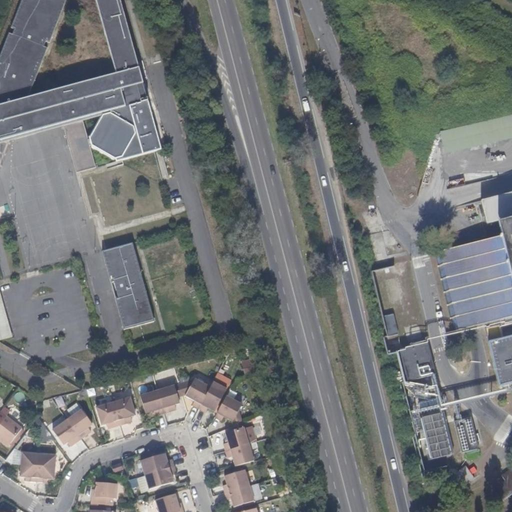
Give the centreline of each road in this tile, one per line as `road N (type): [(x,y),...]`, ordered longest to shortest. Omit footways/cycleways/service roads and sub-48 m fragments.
road 1 (primary): [(184,0),(262,213),(350,511)]
road 2 (primary): [(221,0),(354,511)]
road 3 (primary): [(403,511),(280,0)]
road 4 (unclassified): [(202,511),(180,436),(93,456),(74,471),(58,511)]
